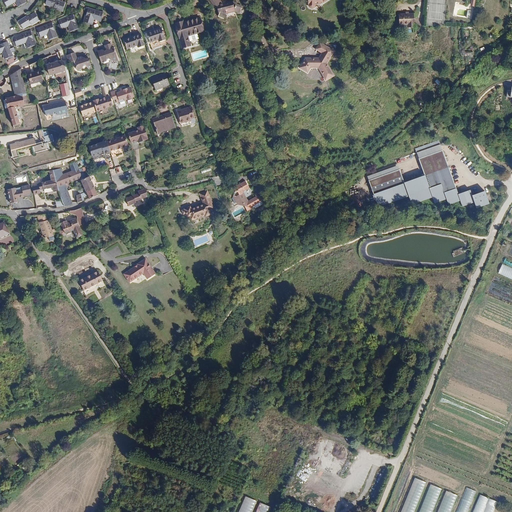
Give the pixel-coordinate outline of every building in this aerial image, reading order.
[(55,7),(55,8),(62,11),(65,3),(55,0),(54,0),(46,0),(46,4),(55,7)] [(233,2),(221,3),(219,0),(209,0),(215,8),(217,7),(219,15),(218,17),(223,19),(225,13),(236,11),(239,12),(241,7),(238,5),(237,3),(233,2)] [(93,18),(100,21),(103,13),(88,8),(84,22),(92,24),(93,18)] [(32,23),(32,24),(39,20),(35,13),(26,19),(26,18),(19,22),(23,28),(32,23)] [(414,14),(409,14),(406,14),(399,14),(399,25),(408,24),(408,28),(414,27),(414,14)] [(61,28),(68,26),(70,31),(78,28),(73,15),(59,21),(61,28)] [(197,32),(203,30),(199,17),(175,24),(182,47),(189,45),(187,36),(197,34),(197,32)] [(52,23),(37,29),(40,37),(47,34),(49,39),(57,36),(52,23)] [(166,44),(161,28),(147,33),(152,49),(166,44)] [(31,32),(13,38),(16,46),(26,42),(28,47),(36,45),(31,32)] [(137,45),(138,48),(144,45),(140,34),(124,39),(127,49),(137,45)] [(7,41),(0,44),(0,52),(2,52),(5,59),(12,56),(7,41)] [(102,50),(98,51),(101,63),(111,60),(112,60),(112,61),(113,61),(114,62),(115,62),(116,62),(117,62),(117,61),(118,61),(114,47),(112,48),(111,43),(104,45),(106,51),(104,52),(104,51),(102,50)] [(310,68),(319,68),(325,80),(333,75),(326,63),(333,51),(320,43),(316,49),(322,53),(319,59),(305,59),(300,68),(307,72),(310,68)] [(76,52),(67,55),(69,62),(74,60),(75,63),(78,64),(76,68),(81,71),(83,66),(86,65),(90,69),(93,68),(89,58),(87,58),(83,57),(82,56),(78,58),(76,52)] [(59,53),(49,57),(51,63),(61,59),(59,53)] [(65,71),(62,60),(46,65),(49,75),(65,71)] [(24,82),(21,69),(11,75),(13,84),(24,82)] [(41,71),(36,72),(36,73),(33,74),(33,73),(28,74),(30,84),(43,81),(41,71)] [(169,85),(165,73),(151,78),(156,90),(169,85)] [(13,84),(16,96),(26,94),(24,82),(13,84)] [(60,84),(63,97),(71,95),(68,83),(60,84)] [(124,100),(134,97),(131,87),(125,89),(125,87),(120,89),(120,91),(117,92),(117,90),(111,92),(113,100),(116,99),(117,103),(119,102),(120,105),(125,103),(124,100)] [(80,88),(75,90),(77,96),(83,94),(80,88)] [(511,100),(511,88),(508,88),(507,92),(503,92),(503,100),(511,100)] [(15,107),(29,104),(26,94),(16,96),(6,99),(8,108),(14,125),(20,123),(15,107)] [(99,99),(93,101),(97,111),(110,107),(109,106),(113,105),(110,96),(106,98),(106,96),(102,98),(102,99),(100,100),(99,99)] [(66,100),(43,105),(45,116),(56,113),(57,115),(68,112),(66,100)] [(95,112),(92,102),(87,104),(84,105),(79,106),(83,116),(87,115),(88,116),(91,115),(92,113),(95,112)] [(196,123),(192,107),(177,111),(182,127),(196,123)] [(168,130),(176,127),(171,113),(152,119),(158,134),(160,135),(163,128),(164,127),(168,128),(168,130)] [(133,146),(136,156),(142,154),(139,146),(149,143),(148,140),(149,140),(146,131),(145,131),(144,128),(139,130),(140,133),(129,137),(132,146),(133,146)] [(47,131),(44,132),(39,133),(42,142),(36,144),(35,138),(19,142),(19,141),(15,142),(15,143),(9,145),(13,159),(19,157),(18,151),(32,147),(34,154),(50,149),(48,143),(54,141),(52,135),(49,136),(47,131)] [(110,150),(112,157),(117,155),(115,148),(118,147),(118,148),(123,146),(123,145),(128,144),(125,134),(107,140),(110,150)] [(110,150),(107,140),(106,138),(104,138),(102,141),(94,144),(93,146),(89,147),(92,155),(101,152),(101,151),(103,150),(104,153),(110,150)] [(439,140),(415,149),(425,177),(404,185),(398,166),(367,177),(378,209),(408,198),(412,205),(432,199),(435,205),(446,201),(449,206),(460,203),(462,208),(474,204),(477,211),(489,206),(485,194),(473,198),(470,192),(458,196),(439,140)] [(60,168),(53,170),(55,177),(58,187),(59,191),(62,200),(64,206),(64,207),(72,205),(72,203),(66,184),(83,178),(83,179),(86,178),(82,168),(78,169),(76,163),(70,165),(72,171),(63,175),(60,168)] [(59,191),(58,187),(55,177),(53,170),(49,171),(51,181),(42,183),(42,184),(38,184),(39,186),(32,187),(34,195),(41,193),(40,190),(43,189),(43,190),(44,189),(53,188),(54,190),(54,192),(59,191)] [(95,189),(89,177),(86,178),(83,179),(81,180),(83,186),(86,192),(95,189)] [(236,197),(241,205),(243,204),(247,211),(252,208),(251,207),(262,201),(259,195),(248,201),(245,195),(242,194),(243,192),(249,188),(245,181),(236,186),(234,196),(236,197)] [(29,186),(21,188),(23,196),(30,194),(30,193),(29,186)] [(15,189),(7,190),(10,204),(18,202),(17,199),(23,198),(23,196),(21,188),(15,189)] [(89,199),(98,196),(95,189),(86,192),(84,193),(76,196),(77,203),(82,201),(82,198),(88,195),(89,199)] [(136,202),(149,197),(146,189),(144,189),(137,192),(138,194),(126,199),(129,206),(136,203),(136,202)] [(205,215),(205,216),(212,214),(210,209),(213,208),(211,203),(212,203),(207,191),(200,194),(204,204),(191,209),(190,207),(184,209),(188,218),(189,217),(191,221),(205,215)] [(238,205),(241,205),(236,197),(234,196),(233,197),(238,205)] [(80,216),(79,209),(74,210),(69,211),(69,213),(77,215),(77,221),(76,218),(70,221),(70,223),(68,224),(66,221),(60,224),(63,229),(59,231),(61,237),(66,235),(65,235),(71,232),(71,233),(74,231),(78,238),(84,236),(79,226),(86,223),(83,216),(80,216)] [(47,214),(37,215),(39,223),(46,243),(55,240),(53,233),(56,232),(54,227),(51,227),(49,220),(48,214),(47,214)] [(0,236),(9,233),(4,221),(0,223),(0,236)] [(464,253),(462,248),(453,251),(454,253),(452,253),(454,257),(464,253)] [(138,265),(124,274),(130,282),(144,273),(148,279),(156,274),(146,259),(138,264),(138,265)] [(511,268),(504,265),(500,274),(511,279),(511,268)] [(103,281),(98,271),(79,281),(84,290),(103,281)] [(494,511),(498,502),(419,468),(400,511),(494,511)] [(270,511),(272,508),(245,497),(238,511),(270,511)]
